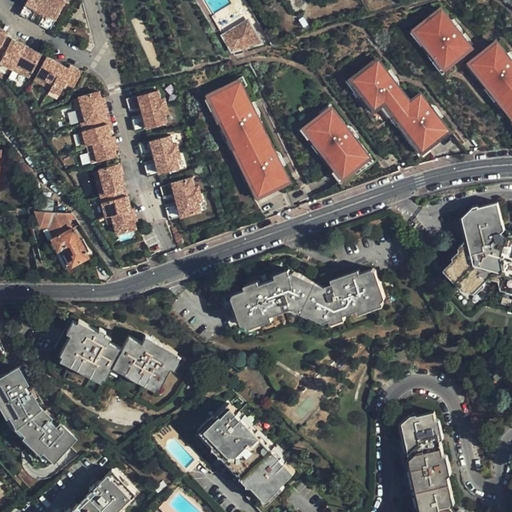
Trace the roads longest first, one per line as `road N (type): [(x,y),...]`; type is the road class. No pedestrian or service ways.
road 1 (residential): [(0,290),(128,286),(395,188),(511,164)]
road 2 (unknown): [(277,231),(328,260),(392,244)]
